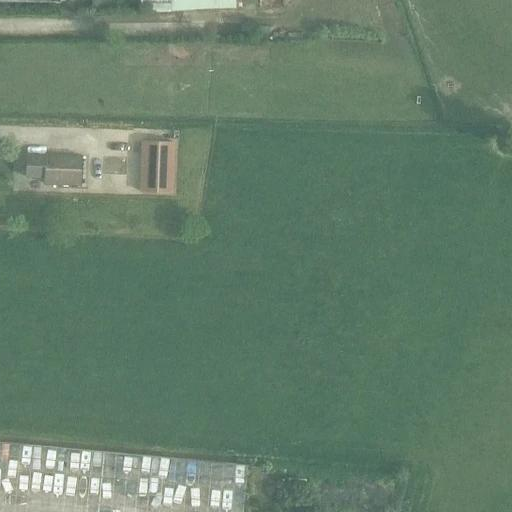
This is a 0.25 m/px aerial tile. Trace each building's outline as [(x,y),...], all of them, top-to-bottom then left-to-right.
[(257,0),(141,0),(141,12),(170,12),(170,11),(241,9),(242,5),(258,3),(257,0)] [(215,38),(256,37),(256,22),(215,23),(215,38)] [(141,141),(139,193),(173,194),(175,142),(141,141)] [(81,185),(82,157),(26,155),(25,177),(44,178),(44,184),(81,185)] [(243,511),(247,465),(0,442),(0,511),(243,511)] [(293,489),(305,491),(306,479),(276,476),(274,496),(292,497),(293,489)]
